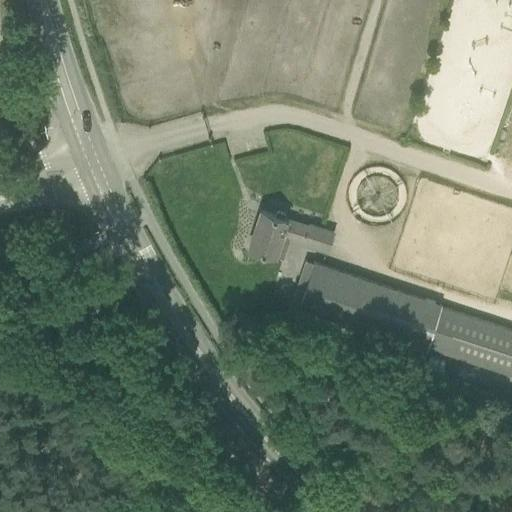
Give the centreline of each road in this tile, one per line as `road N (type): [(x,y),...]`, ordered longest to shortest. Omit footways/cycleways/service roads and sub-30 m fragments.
road 1 (track): [(31,263),(60,353),(91,403),(196,511)]
road 2 (tertiary): [(335,511),(228,403),(170,319)]
road 3 (tertiary): [(170,319),(101,157)]
road 4 (tertiary): [(101,157),(42,0)]
road 5 (tertiary): [(86,180),(138,284),(170,319)]
road 6 (tertiary): [(42,0),(45,65),(75,151)]
